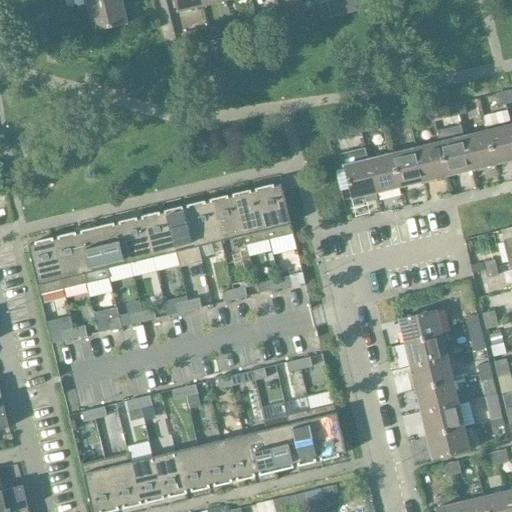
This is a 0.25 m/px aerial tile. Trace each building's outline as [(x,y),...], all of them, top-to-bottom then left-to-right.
[(120,0),(115,0),(88,7),(94,32),(127,24),(120,0)] [(199,0),(174,0),(177,12),(201,6),(199,0)] [(335,3),(327,5),(330,16),(338,15),(335,3)] [(64,5),(52,8),(54,15),(66,12),(64,5)] [(319,7),(322,18),(330,16),(327,5),(319,7)] [(286,8),(278,10),(281,22),(289,20),(286,8)] [(270,12),(273,24),(281,22),(278,10),(270,12)] [(66,12),(54,15),(56,23),(68,20),(66,12)] [(238,20),(230,22),(233,34),(241,32),(238,20)] [(223,24),(225,35),(233,34),(230,22),(223,24)] [(218,25),(206,28),(207,33),(209,39),(220,37),(218,25)] [(206,28),(190,32),(193,43),(209,39),(207,33),(206,28)] [(182,34),(185,45),(193,43),(190,32),(182,34)] [(511,98),(510,91),(503,93),(506,104),(511,102),(511,98)] [(503,93),(495,95),(498,106),(506,104),(503,93)] [(463,102),(456,104),(458,116),(466,114),(463,102)] [(458,116),(456,104),(447,106),(450,118),(458,116)] [(415,114),(408,116),(410,127),(418,126),(415,114)] [(410,127),(408,116),(400,118),(403,129),(410,127)] [(365,119),(358,121),(361,133),(368,131),(365,119)] [(361,133),(358,121),(350,123),(353,135),(361,133)] [(511,131),(511,125),(487,131),(495,164),(511,160),(511,131)] [(487,131),(463,137),(471,170),(495,164),(487,131)] [(463,137),(440,143),(447,176),(471,170),(463,137)] [(440,143),(415,148),(423,181),(447,176),(440,143)] [(415,148),(391,154),(399,187),(423,181),(415,148)] [(391,154),(367,160),(375,193),(399,187),(391,154)] [(367,160),(343,166),(351,199),(375,193),(367,160)] [(292,234),(282,191),(281,184),(273,186),(273,184),(256,188),(269,240),(292,234)] [(269,240),(256,188),(255,189),(255,190),(250,192),(250,190),(233,194),(244,236),(242,236),(244,245),(269,240)] [(244,236),(233,194),(232,194),(232,196),(227,197),(227,195),(211,199),(221,241),(242,236),(244,236)] [(221,241),(211,199),(209,200),(209,201),(205,203),(204,201),(188,205),(198,247),(221,241)] [(182,206),(165,210),(175,252),(178,262),(200,256),(198,247),(188,205),(186,205),(187,207),(182,208),(182,206)] [(175,252),(165,210),(164,211),(164,212),(159,214),(159,212),(142,216),(153,258),(175,252)] [(153,258),(142,216),(141,216),(141,218),(136,219),(136,217),(119,221),(130,263),(153,258)] [(130,263),(119,221),(118,222),(119,223),(114,224),(113,223),(97,227),(107,269),(130,263)] [(75,232),(74,232),(86,284),(89,297),(113,292),(107,269),(97,227),(80,231),(80,233),(75,234),(75,232)] [(86,284),(74,232),(57,236),(57,238),(53,239),(52,238),(51,238),(63,289),(86,284)] [(63,289),(51,238),(34,242),(35,244),(27,245),(39,295),(63,289)] [(511,238),(503,240),(509,265),(511,264),(511,238)] [(482,263),(484,271),(496,268),(494,260),(482,263)] [(496,268),(484,271),(486,279),(498,276),(496,268)] [(292,286),(290,276),(278,279),(280,289),(292,286)] [(280,289),(278,279),(266,282),(269,292),(280,289)] [(247,297),(244,287),(233,290),(235,300),(247,297)] [(235,300),(233,290),(221,293),(223,303),(235,300)] [(201,308),(199,298),(187,301),(189,311),(201,308)] [(189,311),(187,301),(175,304),(178,314),(189,311)] [(156,319),(153,309),(142,312),(144,322),(156,319)] [(435,310),(398,319),(404,341),(440,332),(435,310)] [(494,311),(482,314),(484,321),(496,318),(494,311)] [(144,322),(142,312),(130,315),(132,325),(144,322)] [(465,318),(467,326),(478,323),(476,315),(465,318)] [(121,327),(119,318),(107,320),(109,330),(121,327)] [(496,318),(484,321),(486,329),(498,326),(496,318)] [(478,323),(467,326),(469,333),(480,331),(478,323)] [(87,336),(84,326),(73,329),(75,338),(87,336)] [(75,338),(73,329),(61,331),(63,341),(75,338)] [(440,332),(404,341),(409,364),(446,355),(440,332)] [(446,355),(409,364),(415,388),(452,379),(446,355)] [(312,367),(309,357),(298,360),(300,370),(312,367)] [(506,359),(494,362),(496,369),(507,366),(506,359)] [(300,370),(298,360),(286,363),(288,373),(300,370)] [(477,366),(478,373),(490,370),(488,363),(477,366)] [(507,366),(496,369),(498,377),(509,374),(507,366)] [(266,378),(264,368),(252,371),(254,381),(266,378)] [(490,370),(478,373),(480,381),(492,378),(490,370)] [(243,384),(240,374),(229,377),(231,386),(243,384)] [(231,386),(229,377),(217,379),(219,389),(231,386)] [(452,379),(415,388),(420,412),(457,403),(452,379)] [(197,395),(195,385),(183,388),(186,397),(197,395)] [(186,397),(183,388),(172,390),(174,400),(186,397)] [(0,392),(0,429),(8,428),(0,392)] [(152,406),(150,396),(138,399),(140,408),(152,406)] [(140,408),(138,399),(126,401),(128,411),(140,408)] [(345,453),(337,419),(333,403),(309,409),(322,461),(338,457),(338,455),(345,453)] [(457,403),(420,412),(426,436),(463,427),(457,403)] [(106,417),(104,407),(92,410),(95,419),(106,417)] [(309,409),(287,415),(299,466),(316,462),(315,460),(320,459),(320,461),(322,461),(309,409)] [(95,419),(92,410),(81,412),(83,422),(95,419)] [(488,414),(490,421),(502,418),(500,411),(488,414)] [(287,415),(264,420),(266,429),(276,472),(293,468),(292,466),(297,465),(298,466),(299,466),(287,415)] [(502,418),(490,421),(492,429),(504,426),(502,418)] [(463,427),(426,436),(432,460),(469,451),(463,427)] [(276,472),(266,429),(243,435),(253,477),(255,477),(254,475),(259,474),(259,476),(276,472)] [(253,477),(243,435),(220,441),(230,483),(232,482),(231,481),(236,479),(237,481),(253,477)] [(230,483),(220,441),(197,446),(207,488),(209,488),(209,486),(213,485),(214,487),(230,483)] [(207,488),(197,446),(175,452),(185,494),(186,493),(186,492),(191,490),(191,492),(207,488)] [(505,450),(498,452),(501,463),(508,461),(505,450)] [(185,494),(175,452),(152,457),(161,499),(163,499),(163,497),(168,496),(168,498),(185,494)] [(501,463),(498,452),(490,454),(493,465),(501,463)] [(129,463),(131,462),(128,453),(104,459),(117,510),(118,510),(118,508),(122,507),(123,509),(139,505),(129,463)] [(152,457),(131,462),(129,463),(139,505),(141,504),(140,503),(145,502),(145,503),(161,499),(152,457)] [(108,511),(117,510),(104,459),(79,465),(83,480),(90,511),(108,511)] [(458,462),(450,464),(453,475),(460,473),(458,462)] [(453,475),(450,464),(442,465),(445,477),(453,475)] [(0,485),(0,511),(28,511),(22,485),(1,491),(0,485)] [(335,486),(328,488),(331,499),(338,497),(335,486)] [(328,488),(320,489),(323,501),(331,499),(328,488)] [(511,511),(511,509),(508,491),(483,497),(486,511),(511,511)] [(304,493),(292,496),(295,508),(299,507),(307,505),(304,493)] [(288,497),(280,499),(283,511),(291,509),(288,497)] [(486,511),(483,497),(459,503),(461,511),(486,511)] [(280,499),(257,505),(258,511),(278,511),(283,511),(280,499)] [(461,511),(459,503),(435,509),(435,511),(461,511)]
